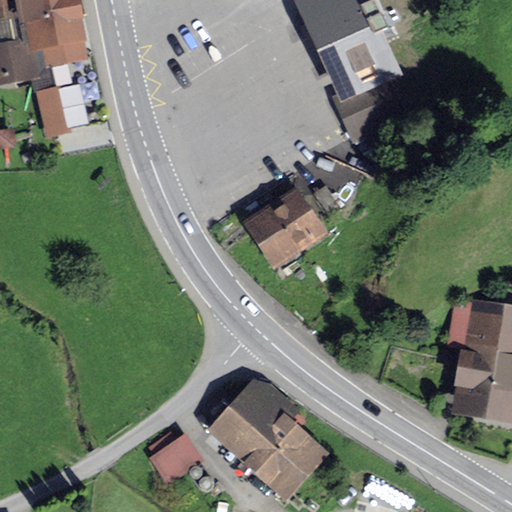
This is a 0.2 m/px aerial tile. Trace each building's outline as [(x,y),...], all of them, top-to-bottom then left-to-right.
[(74,0),(0,0),(0,16),(17,13),(21,32),(79,21),(74,0)] [(403,75),(367,0),(292,0),(343,104),(403,75)] [(12,60),(0,62),(0,101),(19,98),(12,60)] [(324,227),(299,190),(245,226),(270,263),(324,227)] [(511,305),(468,299),(451,412),(511,421),(511,305)] [(270,386),(254,385),(211,437),(286,503),(328,455),(288,423),(300,411),(270,386)] [(198,463),(185,438),(153,456),(166,481),(198,463)]
